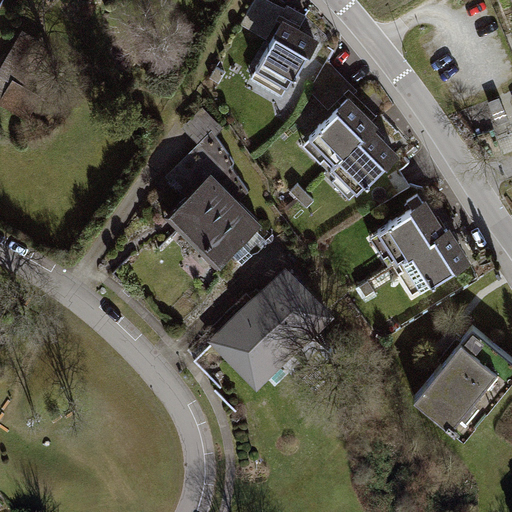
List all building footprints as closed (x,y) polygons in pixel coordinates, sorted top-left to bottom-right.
[(273,0),(258,0),(244,26),(274,42),(253,80),(284,96),(317,37),(298,26),(304,17),(273,0)] [(49,46),(21,31),(0,69),(0,93),(2,94),(0,97),(0,106),(29,121),(46,88),(31,80),(49,46)] [(345,93),(294,141),(323,171),(312,181),(338,209),(400,150),(345,93)] [(493,100),(502,121),(508,118),(500,97),(493,100)] [(168,176),(189,198),(168,218),(215,267),(259,224),(237,202),(248,191),(212,132),(168,176)] [(424,199),(364,236),(383,266),(393,259),(401,271),(391,278),(404,299),(470,258),(449,223),(442,228),(424,199)] [(286,270),(213,342),(260,388),(333,317),(286,270)] [(511,358),(472,325),(415,394),(464,434),(511,375),(511,358)]
